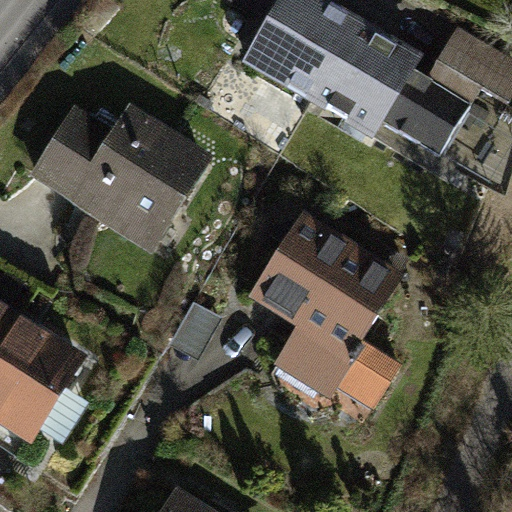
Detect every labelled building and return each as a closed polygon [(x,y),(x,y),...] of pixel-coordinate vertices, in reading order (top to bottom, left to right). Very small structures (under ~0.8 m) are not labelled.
[(330,0),(286,0),(246,67),(374,143),(385,124),(416,73),(425,56),(380,29),(345,8),(330,0)] [(511,57),(461,29),(431,82),(474,107),(484,90),(510,105),(511,101),(511,57)] [(416,73),(385,124),(444,159),(474,107),(431,82),(416,73)] [(156,257),(218,159),(134,107),(117,134),(78,109),(33,179),(156,257)] [(408,276),(307,213),(293,235),(252,300),(301,330),(278,366),(332,399),(339,389),(375,411),(402,367),(365,344),(408,276)] [(4,304),(0,301),(0,426),(32,447),(89,357),(30,320),(4,304)] [(214,511),(181,491),(167,511),(214,511)]
